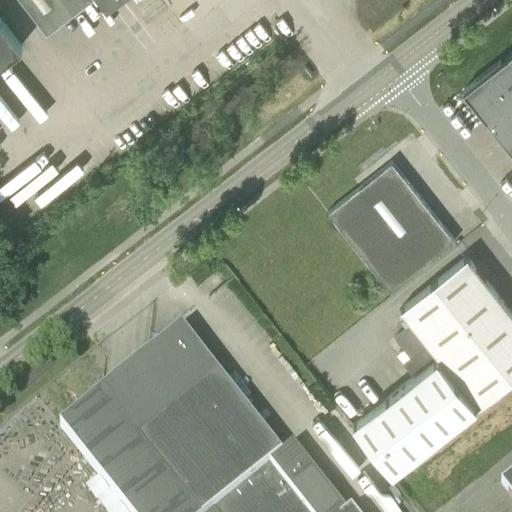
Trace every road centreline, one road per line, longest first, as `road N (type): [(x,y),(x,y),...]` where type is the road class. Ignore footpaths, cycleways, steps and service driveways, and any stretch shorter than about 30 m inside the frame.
road 1 (unclassified): [(0,373),(391,67)]
road 2 (unclassified): [(511,223),(391,67)]
